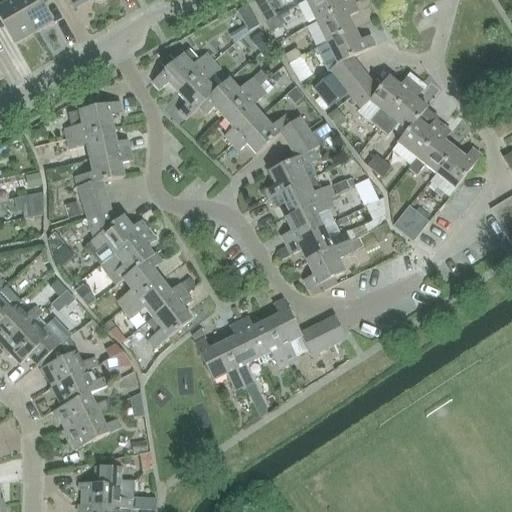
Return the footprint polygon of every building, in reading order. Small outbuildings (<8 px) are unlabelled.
[(13,0),(14,1),(34,34),(52,24),(40,4),(45,0),(13,0)] [(92,0),(66,0),(73,12),(92,0)] [(258,0),(253,3),(266,26),(278,19),(266,0),(258,0)] [(342,0),(341,1),(340,0),(310,0),(307,2),(317,24),(355,5),(352,0),(342,0)] [(34,34),(14,1),(0,8),(0,27),(3,26),(14,46),(34,34)] [(359,15),(355,5),(317,24),(328,45),(356,32),(349,18),(359,15)] [(248,8),(238,14),(250,34),(260,29),(248,8)] [(278,19),(266,26),(270,33),(282,26),(278,19)] [(334,76),(315,91),(329,109),(348,94),(341,86),(360,70),(353,61),(367,54),(366,53),(376,48),(372,39),(362,44),(356,32),(328,45),(319,50),(330,74),(331,73),(334,76)] [(260,33),(250,41),(261,54),(270,46),(271,46),(270,45),(260,33)] [(269,50),(263,55),(271,64),(277,59),(269,50)] [(296,50),(284,57),(289,66),(301,59),(296,50)] [(169,85),(179,96),(215,65),(207,57),(194,68),(184,57),(177,64),(171,58),(162,66),(168,72),(154,84),(160,93),(169,85)] [(215,65),(179,96),(189,108),(180,115),(187,122),(200,111),(198,109),(216,93),(224,86),(215,77),(221,72),(215,65)] [(368,80),(360,70),(341,86),(348,94),(348,95),(368,80)] [(352,99),(361,109),(357,114),(380,133),(417,87),(409,81),(402,89),(390,80),(379,94),(371,84),(352,99)] [(216,93),(198,109),(200,111),(206,119),(216,111),(224,120),(224,121),(260,89),(253,81),(240,92),(230,81),(224,86),(216,93)] [(424,93),(417,87),(380,133),(388,139),(397,126),(408,135),(419,122),(419,123),(429,111),(429,110),(417,101),(424,93)] [(266,97),(260,89),(224,121),(234,132),(226,140),(232,147),(264,120),(253,108),(266,97)] [(120,105),(80,114),(70,116),(73,131),(65,132),(67,143),(114,133),(111,118),(122,116),(120,105)] [(439,120),(429,111),(419,123),(419,122),(408,135),(399,147),(398,146),(392,152),(411,167),(408,171),(410,173),(445,129),(437,123),(439,120)] [(272,130),(264,120),(232,147),(239,155),(248,148),(257,158),(281,137),(288,147),(309,133),(301,120),(292,126),(286,118),(272,130)] [(452,135),(445,129),(410,173),(417,178),(425,167),(437,177),(457,152),(445,143),(452,135)] [(87,149),(90,163),(130,154),(128,144),(117,146),(114,133),(67,143),(69,153),(87,149)] [(309,185),(308,182),(303,172),(318,165),(313,154),(320,150),(312,138),(291,151),(297,163),(269,176),(275,190),(265,195),(270,203),(309,185)] [(457,152),(437,177),(456,192),(482,159),(475,153),(468,161),(457,152)] [(132,164),(130,154),(90,163),(93,177),(76,180),(78,191),(78,190),(83,205),(106,197),(102,186),(124,181),(121,167),(132,164)] [(375,156),(367,168),(375,174),(384,162),(375,156)] [(384,162),(375,174),(383,180),(392,169),(384,162)] [(40,175),(28,178),(30,189),(42,186),(40,175)] [(335,199),(334,197),(330,190),(322,194),(314,179),(308,182),(309,185),(270,203),(274,213),(284,208),(290,220),(290,221),(335,199)] [(346,183),(334,188),(337,195),(338,195),(349,190),(346,183)] [(26,198),(31,219),(44,216),(44,194),(26,198)] [(324,232),(323,229),(317,217),(334,209),(333,207),(342,203),(338,195),(337,195),(334,197),(335,199),(290,221),(290,220),(285,222),(292,236),(282,241),(286,250),(324,232)] [(110,209),(106,197),(83,205),(87,216),(110,209)] [(335,224),(323,229),(324,232),(286,250),(291,260),(301,255),(307,268),(351,247),(349,243),(357,239),(386,226),(384,204),(383,200),(373,205),(379,219),(341,236),(335,224)] [(511,200),(502,207),(511,224),(511,200)] [(78,207),(66,210),(69,220),(81,216),(78,207)] [(409,207),(401,218),(421,233),(429,224),(409,207)] [(511,229),(511,224),(502,207),(490,213),(503,235),(511,229)] [(116,258),(149,232),(142,224),(133,231),(124,219),(115,226),(111,214),(88,221),(95,242),(86,249),(102,269),(116,258)] [(401,218),(393,228),(413,243),(421,233),(401,218)] [(511,229),(503,235),(511,248),(511,229)] [(154,259),(146,248),(155,241),(149,232),(116,258),(102,269),(117,289),(124,283),(154,259)] [(362,249),(357,239),(349,243),(351,247),(307,268),(313,280),(303,285),(308,294),(345,277),(338,263),(355,255),(354,253),(362,249)] [(125,313),(162,284),(153,273),(163,265),(156,257),(154,259),(124,283),(132,294),(118,305),(125,313)] [(171,296),(162,284),(125,313),(131,322),(146,311),(154,322),(187,297),(180,288),(171,296)] [(75,292),(88,309),(96,302),(91,293),(84,285),(75,292)] [(0,326),(18,309),(22,305),(15,297),(11,294),(9,296),(4,292),(0,295),(0,326)] [(67,292),(59,299),(67,308),(75,301),(67,292)] [(193,304),(187,297),(154,322),(163,333),(149,344),(155,352),(192,323),(184,312),(193,304)] [(279,318),(266,325),(287,367),(297,362),(289,347),(302,340),(312,358),(325,352),(314,330),(301,336),(284,303),(273,308),(279,318)] [(0,347),(4,351),(38,319),(42,315),(35,308),(25,317),(18,309),(0,326),(0,347)] [(38,319),(4,351),(2,353),(7,359),(9,357),(19,367),(34,354),(43,363),(67,340),(51,324),(47,327),(38,319)] [(335,319),(324,324),(336,346),(346,341),(335,319)] [(110,321),(104,326),(109,333),(116,329),(110,321)] [(249,321),(239,326),(258,362),(270,356),(278,372),(287,367),(266,325),(254,331),(249,321)] [(336,346),(324,324),(314,330),(325,352),(336,346)] [(258,362),(239,326),(230,330),(235,340),(223,346),(245,389),(253,384),(245,369),(258,362)] [(234,394),(245,389),(223,346),(210,353),(205,342),(195,347),(213,384),(226,378),(234,394)] [(99,368),(98,366),(105,363),(102,356),(83,365),(78,353),(40,372),(43,379),(46,377),(53,391),(88,374),(99,368)] [(124,354),(117,358),(123,369),(133,366),(124,354)] [(93,385),(88,374),(53,391),(50,392),(53,399),(56,397),(62,410),(63,410),(90,397),(90,398),(109,388),(105,380),(93,385)] [(136,404),(145,402),(141,385),(131,388),(136,404)] [(111,412),(110,410),(118,406),(114,399),(96,409),(90,398),(90,397),(63,410),(62,410),(53,415),(57,422),(60,420),(66,433),(67,434),(100,417),(100,418),(111,412)] [(67,434),(66,433),(63,435),(67,442),(70,440),(76,454),(121,432),(117,423),(106,428),(100,418),(100,417),(67,434)] [(146,444),(132,446),(133,454),(147,452),(146,444)] [(80,509),(119,510),(133,511),(134,483),(120,483),(120,469),(95,468),(93,485),(79,485),(78,493),(81,493),(80,507),(80,509)]
